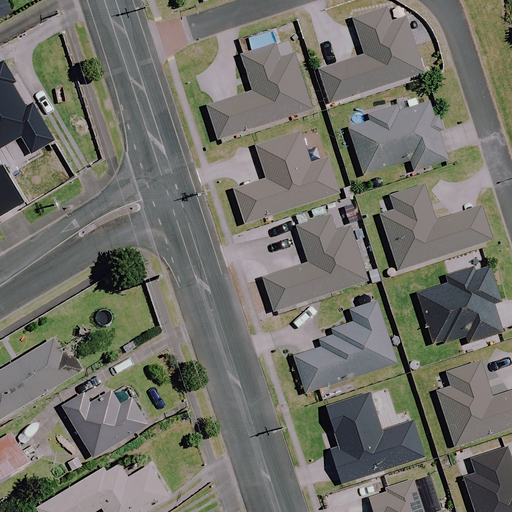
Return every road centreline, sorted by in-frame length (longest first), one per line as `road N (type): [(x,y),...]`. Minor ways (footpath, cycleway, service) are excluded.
road 1 (residential): [(277,511),(170,181)]
road 2 (residential): [(438,0),(450,14),(511,206)]
road 3 (residential): [(0,284),(170,181)]
road 4 (residential): [(126,46),(265,0)]
road 5 (residential): [(170,181),(126,46)]
